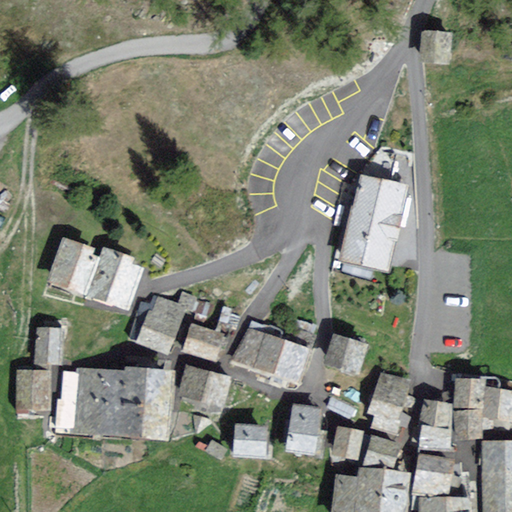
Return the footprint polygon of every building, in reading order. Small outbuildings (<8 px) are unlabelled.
[(387,282),(405,194),(353,183),(334,271),(387,282)] [(95,258),(58,242),(40,284),(77,300),(95,258)] [(95,258),(77,300),(118,318),(139,270),(98,252),(95,258)] [(130,344),(162,358),(180,316),(147,303),(130,344)] [(185,327),(177,356),(209,365),(217,336),(185,327)] [(57,331),(32,330),(30,367),(55,368),(57,331)] [(307,354),(239,332),(228,365),(296,387),(307,354)] [(354,382),(363,350),(330,340),(320,372),(354,382)] [(226,382),(181,369),(172,402),(217,415),(226,382)] [(72,440),(116,443),(121,373),(76,370),(72,440)] [(44,419),(45,373),(14,372),(13,418),(44,419)] [(160,445),(164,376),(121,373),(116,443),(160,445)] [(397,413),(405,385),(377,376),(369,404),(397,413)] [(478,415),(479,385),(451,384),(450,414),(478,415)] [(312,463),(318,414),(291,410),(284,459),(312,463)] [(226,427),(223,464),(260,467),(263,430),(226,427)] [(352,468),(356,436),(327,433),(323,465),(352,468)] [(395,449),(365,439),(356,465),(386,475),(395,449)] [(511,511),(511,447),(477,449),(479,511),(511,511)] [(446,465),(411,460),(406,497),(441,502),(446,465)] [(398,511),(402,481),(353,475),(348,511),(398,511)]
